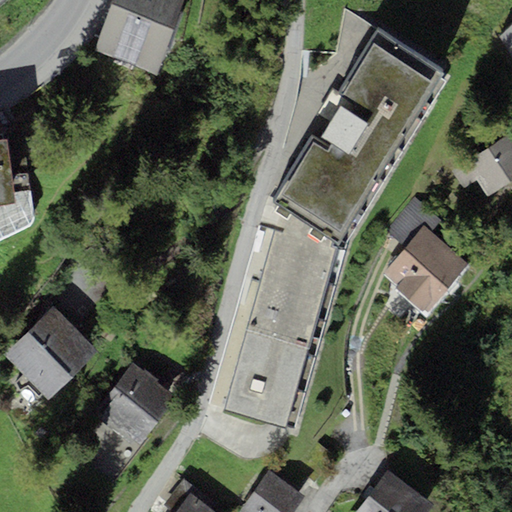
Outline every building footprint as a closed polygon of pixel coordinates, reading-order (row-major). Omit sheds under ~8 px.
[(112,0),(94,52),(157,74),(182,0),(112,0)] [(511,23),(499,37),(511,57),(511,23)] [(437,82),(372,41),(369,45),(372,46),(276,202),(272,199),(260,225),(276,228),(246,327),(225,410),(285,429),(286,425),(296,427),(345,242),(444,80),(440,77),(437,82)] [(511,180),(511,132),(452,169),(463,187),(477,179),(488,196),(511,180)] [(7,138),(0,138),(0,239),(31,224),(33,219),(30,189),(13,192),(7,138)] [(424,223),(430,229),(439,219),(414,198),(385,232),(403,247),(424,223)] [(430,229),(424,223),(403,247),(383,271),(398,284),(394,288),(421,311),(424,307),(427,309),(469,262),(430,229)] [(53,306),(28,332),(74,376),(99,350),(53,306)] [(50,399),(74,376),(28,332),(5,355),(50,399)] [(180,398),(133,363),(108,397),(113,401),(100,419),(138,446),(151,429),(155,432),(180,398)] [(425,511),(432,503),(386,470),(355,511),(425,511)] [(291,511),(304,495),(269,471),(240,511),(291,511)] [(215,511),(190,493),(174,511),(215,511)]
